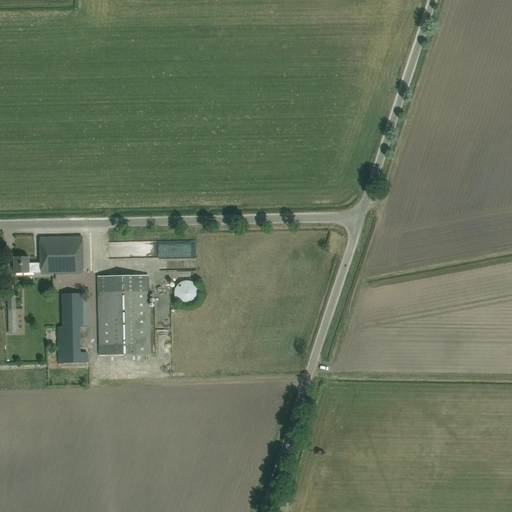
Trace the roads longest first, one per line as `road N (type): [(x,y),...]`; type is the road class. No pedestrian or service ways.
road 1 (unclassified): [(0,227),(360,217)]
road 2 (unclassified): [(264,511),(360,217)]
road 3 (unclassified): [(360,217),(433,0)]
